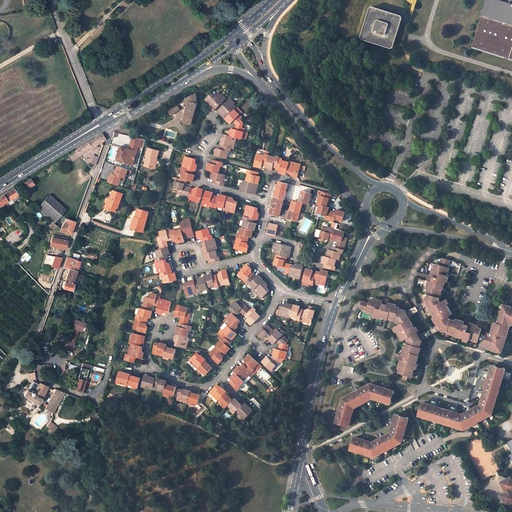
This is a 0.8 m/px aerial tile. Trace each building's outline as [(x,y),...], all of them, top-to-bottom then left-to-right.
[(511,0),(487,0),(474,42),(511,53),(511,0)] [(372,8),(363,38),(393,47),(402,17),(372,8)] [(182,100),(188,104),(183,122),(192,124),(197,104),(196,93),(182,100)] [(226,99),(221,94),(220,95),(218,97),(216,94),(207,102),(212,108),(211,109),(214,111),(226,99)] [(235,109),(232,107),(233,105),(234,104),(230,99),(218,111),(220,113),(221,113),(226,117),(235,109)] [(175,104),(169,107),(172,113),(178,110),(175,104)] [(242,118),(239,115),(242,113),(236,107),(236,108),(235,109),(226,117),(229,120),(228,121),(230,124),(233,122),(234,120),(238,124),(243,123),(240,120),(242,118)] [(242,139),(245,128),(242,127),(243,123),(238,124),(237,130),(235,129),(232,129),(231,132),(232,133),(231,136),(237,137),(242,139)] [(81,147),(75,150),(79,155),(91,148),(93,150),(98,147),(96,144),(102,141),(105,139),(102,134),(80,146),(81,147)] [(232,148),(233,144),(235,144),(237,137),(231,136),(230,136),(226,135),(224,140),(222,140),(221,145),(223,146),(231,148),(232,148)] [(145,139),(133,136),(130,148),(131,149),(133,145),(138,147),(143,148),(145,139)] [(130,148),(120,146),(116,160),(133,164),(138,147),(133,145),(131,149),(130,148)] [(227,159),(229,151),(230,152),(231,148),(223,146),(222,149),(220,149),(217,148),(216,152),(217,152),(216,156),(227,159)] [(159,151),(148,148),(145,156),(146,156),(157,159),(159,151)] [(258,154),(255,164),(258,165),(258,167),(261,168),(262,165),(263,163),(266,164),(269,155),(265,154),(265,156),(258,154)] [(280,157),(276,156),(276,157),(269,155),(266,164),(266,166),(269,167),(269,168),(273,169),(273,168),(274,164),(277,165),(279,158),(280,157)] [(146,156),(144,166),(154,169),(157,159),(146,156)] [(196,171),(197,166),(195,165),(196,159),(186,156),(184,163),(185,164),(184,168),(191,170),(193,170),(196,171)] [(289,163),(282,161),(283,159),(279,158),(277,165),(277,167),(280,167),(280,170),(279,172),(283,174),(284,172),(287,173),(287,172),(289,163)] [(215,161),(214,164),(212,163),(209,163),(208,167),(210,167),(209,170),(214,172),(215,172),(219,173),(221,166),(222,166),(223,163),(215,161)] [(298,177),(300,166),(297,165),(297,163),(290,161),(289,163),(287,172),(293,173),(292,176),(298,177)] [(128,169),(118,166),(115,174),(122,177),(125,178),(128,171),(128,169)] [(191,181),(192,178),(194,179),(195,175),(192,174),(190,173),(191,170),(184,168),(183,167),(181,171),(183,172),(181,179),(187,180),(191,181)] [(248,170),(247,173),(249,173),(247,181),(257,183),(258,180),(259,180),(260,177),(257,176),(255,175),(256,172),(248,170)] [(224,186),(225,182),(224,182),(226,175),(219,173),(215,172),(214,176),(213,175),(212,179),(215,180),(217,180),(216,184),(224,186)] [(115,174),(112,173),(109,182),(119,185),(121,178),(122,177),(115,174)] [(177,178),(174,188),(178,189),(177,193),(189,196),(191,188),(185,187),(187,180),(181,179),(177,178)] [(30,179),(24,182),(28,188),(33,184),(30,179)] [(246,180),(245,184),(243,183),(241,183),(239,190),(256,194),(257,191),(255,190),(257,183),(247,181),(246,180)] [(284,200),(289,184),(279,181),(275,197),(284,200)] [(13,188),(0,196),(0,205),(12,198),(18,194),(13,188)] [(188,199),(195,201),(196,199),(200,201),(203,189),(198,188),(197,190),(191,188),(189,196),(188,199)] [(122,194),(114,191),(111,199),(108,208),(115,211),(116,207),(117,208),(122,194)] [(302,191),(300,202),(309,204),(312,194),(302,191)] [(329,193),(321,191),(318,204),(320,205),(318,213),(327,215),(325,220),(334,222),(335,219),(343,221),(345,212),(337,210),(336,214),(328,212),(329,207),(327,207),(327,204),(329,198),(328,198),(329,193)] [(213,195),(213,193),(209,192),(209,193),(206,192),(203,202),(210,204),(210,206),(213,207),(215,199),(212,198),(213,195)] [(54,223),(66,209),(49,194),(37,207),(54,223)] [(217,206),(224,208),(227,198),(224,197),(224,196),(220,195),(220,197),(219,200),(215,199),(213,207),(217,208),(217,206)] [(238,202),(232,201),(233,198),(227,197),(227,198),(224,208),(229,209),(228,211),(235,213),(238,202)] [(280,217),(284,200),(275,197),(271,214),(280,217)] [(300,213),(302,204),(292,201),(290,210),(300,213)] [(258,220),(259,214),(257,214),(258,208),(247,205),(245,213),(246,214),(246,217),(253,219),(255,219),(258,220)] [(149,212),(138,209),(136,216),(135,216),(131,228),(143,232),(149,212)] [(290,210),(288,218),(298,221),(300,213),(290,210)] [(244,216),(243,220),(245,220),(243,228),(252,230),(253,230),(254,227),(256,227),(257,223),(254,223),(252,222),(253,219),(246,217),(244,216)] [(61,227),(60,229),(65,233),(70,234),(75,222),(66,218),(64,222),(61,227)] [(194,236),(190,219),(183,221),(184,223),(184,225),(181,225),(182,229),(184,237),(190,235),(191,237),(194,236)] [(276,236),(279,226),(270,223),(267,233),(276,236)] [(324,224),(322,228),(319,239),(327,241),(328,239),(331,239),(334,229),(328,227),(328,225),(324,224)] [(55,235),(59,229),(55,226),(51,232),(55,235)] [(241,227),(239,234),(238,234),(237,237),(246,239),(247,236),(249,237),(251,237),(252,233),(251,233),(252,230),(243,228),(241,227)] [(213,239),(212,235),(211,235),(209,228),(198,231),(199,234),(198,235),(199,238),(201,238),(204,237),(205,241),(213,239)] [(170,229),(160,232),(161,236),(158,237),(161,249),(167,247),(168,247),(167,241),(173,239),(171,231),(170,229)] [(182,229),(175,231),(174,230),(171,231),(173,239),(176,238),(177,241),(178,243),(181,242),(181,241),(184,240),(184,238),(184,237),(182,229)] [(344,249),(347,238),(343,237),(345,232),(334,229),(331,239),(335,240),(333,247),(336,247),(344,249)] [(65,249),(68,241),(61,239),(52,237),(50,245),(65,249)] [(237,237),(235,245),(237,245),(236,249),(248,252),(249,246),(247,246),(248,240),(246,239),(237,237)] [(216,250),(215,245),(216,245),(215,238),(213,239),(205,241),(204,241),(206,247),(203,247),(204,253),(206,253),(216,250)] [(275,242),(273,249),(275,250),(276,250),(276,254),(277,254),(288,257),(289,251),(291,251),(291,250),(292,246),(275,242)] [(161,249),(156,250),(157,251),(158,257),(157,258),(158,261),(166,259),(165,255),(168,255),(170,254),(169,250),(168,250),(167,247),(161,249)] [(339,259),(341,253),(343,253),(344,249),(336,247),(335,251),(332,250),(329,249),(328,254),(329,254),(329,257),(336,258),(339,259)] [(24,253),(25,252),(22,249),(15,259),(17,261),(24,253)] [(220,260),(219,256),(218,257),(216,250),(206,253),(206,256),(205,257),(206,260),(211,259),(212,262),(220,260)] [(77,270),(80,262),(78,261),(79,255),(72,252),(70,258),(67,257),(63,267),(69,269),(77,270)] [(20,264),(27,256),(24,253),(17,261),(20,264)] [(277,254),(274,264),(278,266),(277,270),(289,273),(292,264),(286,263),(288,257),(277,254)] [(48,255),(45,264),(51,266),(54,256),(48,255)] [(54,256),(51,266),(58,269),(62,258),(54,256)] [(335,270),(336,267),(334,266),(336,258),(329,257),(327,256),(326,256),(325,259),(324,258),(322,263),(326,264),(328,264),(327,268),(335,270)] [(448,260),(440,258),(438,265),(434,264),(433,268),(431,268),(429,276),(426,275),(425,281),(427,281),(425,290),(427,290),(426,294),(427,295),(425,301),(422,303),(424,308),(426,307),(428,306),(432,314),(434,317),(438,325),(436,326),(435,327),(437,332),(441,330),(448,332),(452,333),(457,334),(457,336),(456,336),(464,338),(468,340),(469,339),(469,337),(473,339),(478,340),(479,340),(481,332),(482,328),(478,327),(479,325),(471,323),(471,320),(466,318),(465,321),(457,319),(456,321),(451,319),(449,316),(452,314),(447,304),(445,300),(441,302),(439,299),(440,297),(438,297),(439,292),(440,287),(442,288),(444,281),(446,276),(445,276),(444,276),(445,271),(446,267),(444,266),(446,263),(447,263),(448,260)] [(156,262),(157,269),(159,268),(160,273),(161,272),(169,270),(172,270),(170,264),(168,265),(166,259),(158,261),(156,262)] [(289,276),(296,278),(297,276),(301,277),(304,265),(298,263),(297,266),(292,264),(289,273),(289,276)] [(254,274),(250,270),(252,268),(248,264),(239,273),(242,276),(241,277),(246,282),(252,276),(254,274)] [(314,270),(306,268),(303,280),(302,284),(309,286),(310,284),(314,285),(314,283),(316,276),(312,275),(313,272),(314,270)] [(72,290),(74,284),(73,284),(77,270),(69,269),(65,282),(65,281),(62,288),(72,290)] [(161,272),(162,276),(164,276),(165,283),(176,280),(175,277),(176,277),(175,273),(172,273),(170,274),(169,270),(161,272)] [(219,286),(226,284),(225,283),(230,281),(226,270),(221,271),(222,274),(216,275),(217,277),(219,286)] [(314,283),(322,285),(322,283),(326,284),(329,272),(323,270),(322,273),(317,271),(317,273),(316,276),(314,283)] [(217,277),(213,278),(213,276),(212,274),(208,275),(209,276),(205,277),(206,278),(208,287),(215,285),(215,287),(219,286),(217,277)] [(255,288),(255,289),(263,281),(261,278),(258,275),(256,277),(255,278),(252,276),(246,282),(249,285),(249,283),(255,288)] [(202,278),(198,279),(199,281),(199,284),(196,285),(198,291),(198,293),(202,292),(201,291),(208,289),(208,287),(206,278),(202,279),(202,278)] [(195,280),(189,282),(189,284),(184,285),(187,296),(194,294),(193,293),(198,291),(196,285),(195,282),(195,280)] [(262,298),(270,290),(265,286),(267,284),(263,281),(255,289),(258,292),(257,293),(262,298)] [(161,296),(151,293),(149,298),(146,297),(143,308),(150,310),(152,304),(158,306),(160,301),(160,299),(161,296)] [(157,312),(162,313),(163,311),(169,312),(171,302),(164,300),(164,302),(160,301),(158,306),(157,312)] [(412,325),(407,317),(410,316),(411,315),(409,311),(405,313),(398,311),(399,309),(395,308),(395,306),(387,304),(388,302),(382,300),(382,302),(373,300),(373,302),(369,301),(367,305),(360,303),(358,310),(362,311),(362,310),(365,311),(365,312),(370,313),(374,315),(374,316),(373,317),(378,318),(385,320),(386,320),(386,318),(390,320),(395,321),(394,323),(396,323),(398,326),(394,328),(397,333),(402,342),(405,341),(407,343),(405,349),(404,349),(401,357),(398,356),(397,361),(400,362),(397,371),(399,371),(398,375),(402,376),(401,380),(406,381),(408,377),(410,378),(411,373),(413,369),(414,369),(415,369),(416,364),(418,358),(418,357),(416,357),(417,353),(419,348),(421,341),(424,339),(421,334),(420,335),(418,336),(414,328),(412,325)] [(251,310),(242,302),(240,304),(236,301),(229,309),(232,313),(236,316),(241,311),(245,316),(246,315),(248,313),(251,310)] [(293,304),(288,303),(287,306),(281,304),(278,315),(285,317),(286,315),(290,316),(293,304)] [(290,316),(297,318),(297,319),(300,320),(303,312),(299,311),(300,309),(300,306),(293,304),(290,316)] [(187,325),(190,313),(187,312),(188,308),(178,305),(175,315),(181,317),(180,323),(181,324),(184,324),(187,325)] [(511,306),(505,305),(503,310),(502,311),(498,324),(495,323),(494,323),(491,333),(489,334),(486,333),(486,334),(484,341),(483,345),(487,346),(492,347),(491,350),(499,352),(500,347),(503,348),(505,341),(503,340),(504,337),(506,334),(507,333),(509,325),(508,323),(511,322),(511,323),(511,308),(511,309),(511,306)] [(261,316),(256,311),(256,310),(254,307),(251,310),(248,313),(250,316),(248,318),(247,319),(249,322),(251,321),(253,323),(261,316)] [(141,308),(139,315),(137,314),(136,318),(145,320),(145,317),(148,317),(151,318),(152,314),(150,314),(151,310),(150,310),(143,308),(141,308)] [(300,320),(307,322),(307,321),(312,322),(315,310),(310,308),(309,311),(303,310),(303,312),(300,320)] [(234,331),(238,327),(236,325),(238,323),(240,321),(236,316),(232,313),(227,318),(229,319),(225,322),(229,325),(234,331)] [(136,318),(135,325),(136,325),(135,330),(147,332),(148,327),(146,327),(147,321),(145,320),(136,318)] [(188,337),(190,330),(191,330),(192,326),(187,325),(184,324),(183,328),(181,327),(178,326),(177,330),(178,331),(178,334),(188,337)] [(226,338),(228,335),(231,337),(232,339),(235,336),(234,335),(236,333),(234,331),(229,325),(224,330),(223,330),(220,332),(224,336),(226,338)] [(257,333),(261,337),(263,336),(267,340),(269,338),(270,337),(275,332),(270,327),(269,328),(266,325),(257,333)] [(287,343),(284,339),(286,338),(278,330),(275,332),(270,337),(272,340),(272,341),(275,343),(277,342),(278,340),(282,344),(287,343)] [(134,333),(132,340),(131,339),(130,343),(132,344),(138,345),(139,342),(142,342),(144,343),(145,339),(143,339),(144,335),(134,333)] [(187,348),(188,341),(187,341),(188,337),(178,334),(176,334),(175,339),(177,340),(176,345),(187,348)] [(228,351),(231,348),(227,344),(230,342),(228,340),(226,338),(224,336),(221,339),(222,339),(217,345),(218,345),(225,352),(227,350),(228,351)] [(75,342),(67,339),(65,347),(72,350),(75,342)] [(167,345),(156,342),(153,352),(157,353),(158,352),(164,353),(166,346),(167,345)] [(286,359),(289,348),(286,347),(287,343),(282,344),(281,350),(279,349),(276,348),(274,352),(276,353),(275,356),(280,357),(286,359)] [(142,352),(143,347),(141,346),(138,345),(132,344),(130,351),(132,351),(131,355),(129,354),(126,353),(124,360),(134,362),(136,356),(143,358),(144,353),(142,352)] [(219,363),(223,359),(222,358),(226,353),(225,352),(218,345),(213,351),(214,352),(211,355),(219,363)] [(174,358),(176,349),(166,346),(164,353),(164,355),(170,357),(174,358)] [(199,367),(206,361),(201,355),(197,353),(196,354),(189,362),(197,370),(197,369),(199,367)] [(252,372),(255,369),(254,368),(259,363),(252,356),(249,358),(248,357),(245,360),(247,361),(249,363),(246,366),(252,372)] [(271,370),(279,363),(277,361),(280,357),(275,356),(271,360),(270,359),(268,356),(265,359),(266,361),(264,363),(271,370)] [(213,368),(206,361),(199,367),(197,369),(202,373),(203,371),(206,374),(213,368)] [(257,371),(262,366),(259,363),(254,368),(255,369),(257,371)] [(243,379),(246,376),(247,377),(252,372),(246,366),(244,364),(240,369),(239,367),(235,371),(236,373),(237,374),(243,379)] [(40,373),(49,372),(48,365),(39,365),(40,373)] [(482,406),(477,409),(477,410),(476,411),(475,407),(473,408),(472,407),(470,408),(470,410),(469,410),(471,414),(470,415),(469,413),(464,415),(459,414),(458,415),(457,415),(458,411),(457,411),(457,409),(454,408),(453,410),(452,410),(451,413),(449,413),(450,411),(439,408),(439,410),(437,409),(439,405),(437,405),(438,404),(434,402),(434,404),(432,404),(431,407),(430,407),(430,405),(425,404),(424,404),(423,405),(423,406),(424,406),(424,407),(422,413),(421,414),(420,415),(420,416),(421,416),(421,417),(431,420),(431,418),(435,419),(435,421),(446,424),(447,423),(451,424),(455,425),(455,427),(460,429),(461,427),(465,429),(470,426),(471,428),(476,425),(475,423),(479,421),(483,419),(484,421),(488,419),(487,417),(492,414),(493,410),(495,410),(496,405),(495,404),(496,400),(497,396),(499,396),(502,385),(501,384),(502,381),(504,381),(507,371),(506,370),(505,369),(504,369),(503,369),(503,370),(497,368),(497,367),(496,366),(494,366),(494,367),(492,373),(493,373),(493,374),(489,373),(489,375),(487,374),(486,377),(488,378),(487,380),(491,381),(491,382),(489,381),(486,392),(488,392),(487,394),(483,393),(483,394),(481,394),(480,397),(482,397),(482,399),(485,400),(485,401),(483,401),(482,406)] [(88,369),(80,367),(74,389),(82,392),(88,369)] [(131,375),(124,373),(124,371),(120,370),(117,382),(121,383),(122,382),(129,383),(131,375)] [(252,372),(247,377),(244,380),(245,381),(246,383),(255,374),(252,372)] [(150,375),(146,374),(142,386),(146,387),(147,385),(154,387),(156,379),(149,377),(150,375)] [(232,384),(238,390),(241,387),(240,386),(245,381),(244,380),(243,379),(237,374),(235,376),(234,375),(231,378),(233,380),(235,381),(232,384)] [(133,385),(138,387),(141,378),(131,375),(129,383),(128,384),(133,385)] [(153,389),(158,390),(158,388),(165,390),(167,384),(167,382),(156,379),(154,387),(153,389)] [(32,381),(29,388),(31,390),(30,391),(27,390),(27,389),(24,395),(38,404),(48,387),(36,381),(34,382),(32,381)] [(169,394),(174,396),(176,387),(167,384),(165,390),(164,392),(164,393),(169,394)] [(211,392),(214,395),(215,394),(220,399),(226,392),(218,384),(211,392)] [(372,399),(378,401),(379,399),(383,400),(382,402),(390,404),(391,404),(392,404),(393,403),(393,402),(392,401),(392,400),(391,400),(393,394),(394,394),(395,394),(395,393),(396,392),(395,391),(389,389),(388,392),(387,392),(388,389),(385,388),(384,391),(383,391),(384,387),(377,385),(376,387),(371,386),(367,388),(366,387),(360,390),(362,393),(361,394),(359,391),(356,392),(358,395),(357,396),(355,393),(349,396),(350,398),(345,400),(343,405),(342,405),(340,411),(343,412),(343,413),(339,412),(338,415),(342,416),(342,418),(338,417),(337,422),(337,423),(337,424),(338,424),(339,424),(340,424),(340,423),(347,425),(346,426),(347,426),(347,427),(348,427),(349,427),(350,426),(352,418),(350,417),(352,413),(353,413),(355,408),(360,406),(359,404),(363,402),(367,400),(368,401),(372,399)] [(64,392),(56,389),(46,408),(53,413),(64,392)] [(191,392),(180,389),(177,399),(181,400),(182,398),(188,400),(191,392)] [(198,404),(201,395),(191,392),(188,400),(188,402),(187,404),(193,405),(194,403),(198,404)] [(223,402),(227,406),(229,404),(233,400),(226,392),(220,399),(219,399),(223,402)] [(232,408),(236,412),(237,411),(239,409),(243,405),(235,398),(233,400),(229,404),(232,408)] [(242,416),(245,419),(255,410),(251,407),(250,408),(245,403),(243,405),(239,409),(244,414),(242,416)] [(404,437),(406,431),(404,431),(406,427),(407,428),(410,420),(410,419),(409,418),(408,417),(407,418),(406,419),(400,417),(400,416),(400,415),(399,415),(398,414),(397,415),(395,421),(398,421),(398,423),(395,422),(394,425),(397,426),(396,427),(393,426),(391,433),(385,436),(387,440),(386,440),(390,448),(392,447),(393,449),(398,446),(397,444),(401,442),(403,437),(404,437)] [(375,456),(380,453),(380,455),(386,452),(385,451),(388,449),(390,448),(386,440),(385,440),(384,437),(381,439),(382,442),(381,442),(380,439),(373,443),(366,441),(365,444),(364,444),(365,440),(362,439),(361,443),(360,442),(361,439),(356,437),(355,438),(354,439),(354,440),(354,441),(355,442),(353,448),(352,447),(351,448),(351,449),(351,450),(351,451),(360,453),(361,452),(364,453),(364,455),(370,456),(370,455),(375,456)] [(511,442),(507,446),(511,455),(511,456),(509,458),(511,463),(511,478),(501,483),(507,494),(511,491),(511,492),(511,442)] [(507,494),(502,496),(507,506),(511,503),(511,492),(511,491),(507,494)]
